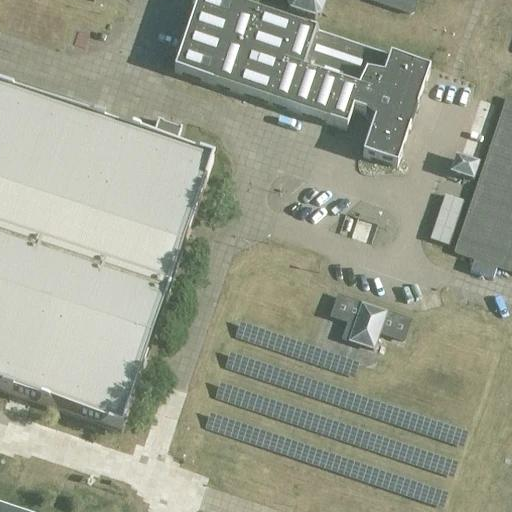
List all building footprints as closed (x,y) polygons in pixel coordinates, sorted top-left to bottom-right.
[(66,25),(71,7),(46,0),(31,0),(28,14),(66,25)] [(211,0),(198,0),(186,35),(173,74),(346,132),(352,113),(363,117),(373,124),(362,158),(396,170),(429,73),(211,0)] [(324,6),(321,0),(320,0),(289,0),(288,6),(290,12),(315,20),(320,17),(324,6)] [(363,0),(408,15),(412,15),(413,13),(417,0),(363,0)] [(0,90),(0,392),(120,433),(210,162),(0,90)] [(505,104),(455,251),(455,252),(455,253),(456,255),(457,256),(458,256),(511,274),(511,101),(509,101),(508,101),(507,102),(506,103),(505,104)] [(456,161),(451,176),(472,183),(477,168),(456,161)] [(444,197),(429,242),(448,248),(463,203),(444,197)] [(338,300),(336,305),(332,318),(349,324),(343,341),(373,351),(379,335),(380,336),(402,342),(409,324),(338,300)]
